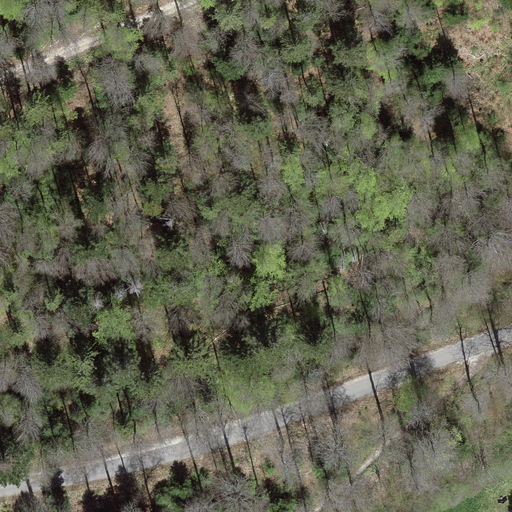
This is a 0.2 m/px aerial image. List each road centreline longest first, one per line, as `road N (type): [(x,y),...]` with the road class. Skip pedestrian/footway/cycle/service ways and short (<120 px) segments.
road 1 (unclassified): [(511,332),(232,435),(0,487)]
road 2 (track): [(0,78),(188,0)]
